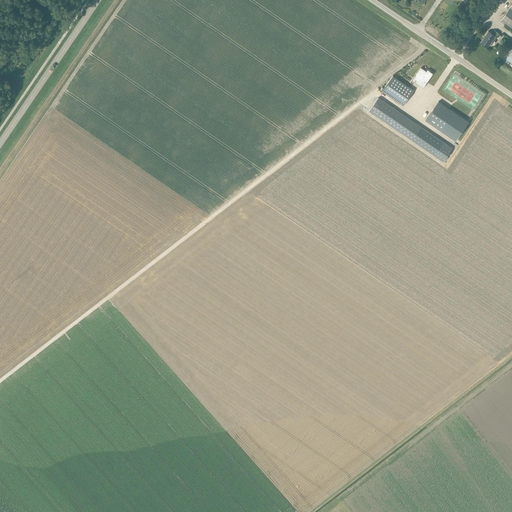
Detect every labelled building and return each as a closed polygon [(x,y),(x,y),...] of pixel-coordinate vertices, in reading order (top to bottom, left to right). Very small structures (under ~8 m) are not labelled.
[(511,8),(510,7),(501,20),(511,28),(511,8)] [(487,47),(490,44),(491,45),(499,33),(495,30),(492,34),(488,31),(480,43),(487,47)] [(421,68),(418,72),(415,77),(412,80),(423,88),(427,82),(432,74),(433,74),(427,70),(426,71),(421,68)] [(403,106),(413,91),(393,76),(382,91),(403,106)] [(452,149),(421,127),(378,98),(369,111),(443,162),(452,149)] [(455,141),(468,122),(438,102),(425,121),(455,141)]
